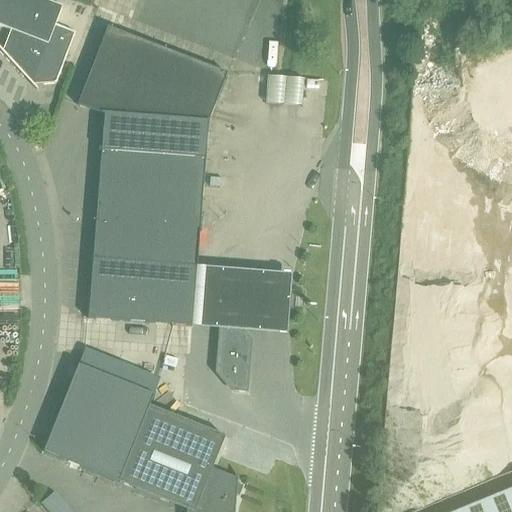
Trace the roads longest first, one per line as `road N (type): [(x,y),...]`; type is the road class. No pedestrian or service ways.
road 1 (secondary): [(326,511),(362,0)]
road 2 (unclassified): [(0,478),(23,442),(45,322),(44,233),(19,150)]
